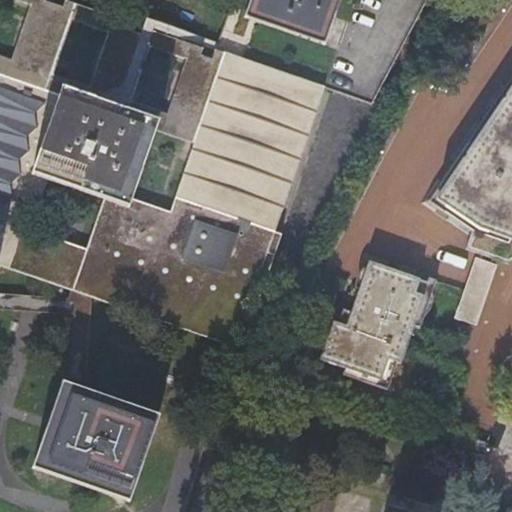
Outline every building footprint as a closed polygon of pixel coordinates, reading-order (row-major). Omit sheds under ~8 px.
[(0,0),(0,258),(74,283),(91,289),(94,279),(239,328),(248,310),(249,310),(258,282),(250,280),(266,229),(276,233),(326,87),(245,60),(216,50),(214,57),(201,53),(203,46),(144,26),(142,32),(124,27),(126,20),(68,0),(64,0),(63,6),(46,0),(0,0)] [(326,46),(340,0),(249,0),(244,18),(257,22),(326,46)] [(511,79),(429,203),(473,232),(466,251),(510,266),(511,264),(511,79)] [(0,287),(71,292),(74,283),(0,258),(0,287)] [(465,291),(456,320),(477,327),(498,267),(476,260),(465,291)] [(367,270),(360,291),(352,313),(347,327),(342,326),(334,323),(321,361),(346,370),(383,382),(390,361),(398,364),(402,365),(409,346),(407,346),(414,326),(425,297),(417,294),(421,280),(370,262),(367,270)] [(357,290),(360,291),(367,270),(364,269),(363,270),(360,273),(358,277),(357,281),(357,286),(357,290)] [(429,278),(428,282),(427,286),(434,288),(435,289),(437,281),(429,278)] [(428,282),(421,280),(417,294),(425,297),(414,326),(420,328),(424,317),(426,317),(427,317),(430,314),(432,310),(433,306),(434,302),(434,298),(434,293),(432,293),(434,288),(427,286),(428,282)] [(0,303),(6,304),(21,305),(32,306),(39,306),(74,309),(75,327),(91,332),(91,289),(74,283),(71,292),(0,287),(0,303)] [(242,330),(249,310),(248,310),(239,328),(242,330)] [(347,327),(352,313),(344,311),(341,320),(343,321),(342,326),(347,327)] [(91,384),(91,332),(75,327),(75,378),(91,384)] [(388,392),(398,364),(390,361),(383,382),(346,370),(344,377),(388,392)] [(165,409),(91,384),(75,378),(67,376),(53,419),(51,425),(49,429),(38,463),(137,495),(165,409)]
